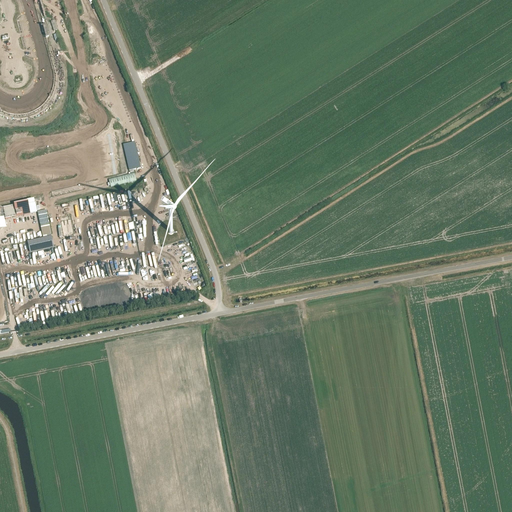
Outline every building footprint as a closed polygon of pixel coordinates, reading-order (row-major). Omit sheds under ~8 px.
[(49,22),(52,31),(57,30),(54,20),(49,22)] [(141,169),(135,143),(123,145),(129,171),(141,169)] [(136,181),(134,174),(109,180),(111,188),(136,181)] [(29,206),(28,205),(34,203),(34,200),(28,201),(28,203),(3,208),(6,220),(11,219),(11,218),(37,213),(36,205),(29,206)] [(38,213),(43,239),(52,237),(46,211),(38,213)] [(52,237),(43,239),(27,242),(30,253),(54,248),(52,237)]
